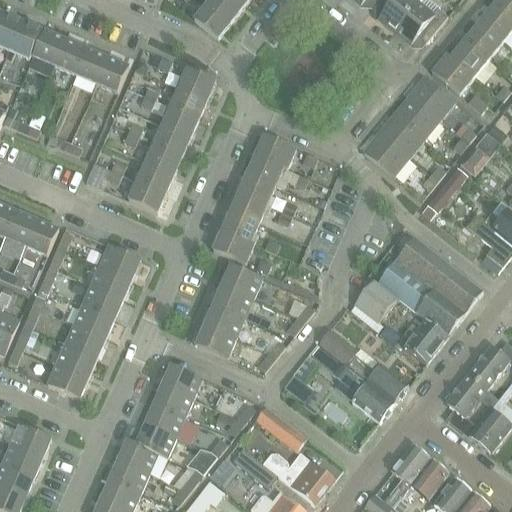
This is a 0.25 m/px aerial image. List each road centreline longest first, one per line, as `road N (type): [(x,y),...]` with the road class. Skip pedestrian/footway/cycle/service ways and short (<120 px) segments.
road 1 (residential): [(143,342),(263,394),(367,480)]
road 2 (residential): [(506,301),(410,227),(333,149)]
road 3 (residential): [(181,254),(0,175)]
road 4 (residential): [(232,69),(86,0)]
road 5 (residential): [(181,254),(196,237),(249,115)]
road 6 (residential): [(412,422),(506,301)]
road 7 (residential): [(511,501),(412,422)]
road 8 (residential): [(396,75),(302,0)]
